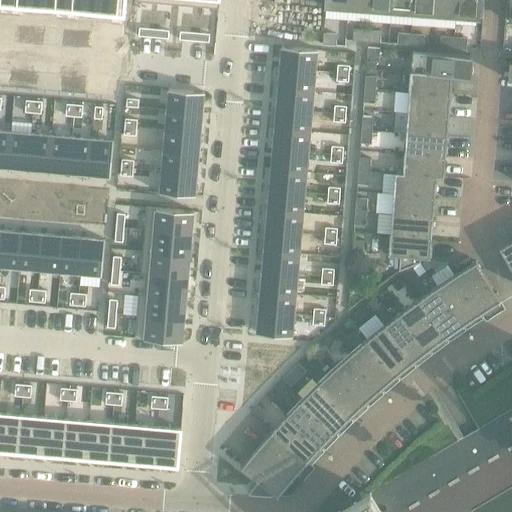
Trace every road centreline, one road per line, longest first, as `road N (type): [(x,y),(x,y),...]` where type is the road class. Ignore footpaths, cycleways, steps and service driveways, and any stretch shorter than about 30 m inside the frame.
road 1 (residential): [(201,502),(234,0)]
road 2 (residential): [(511,327),(406,402),(303,510),(201,502)]
road 3 (residential): [(497,0),(481,254),(511,308)]
road 4 (residential): [(201,502),(0,488)]
